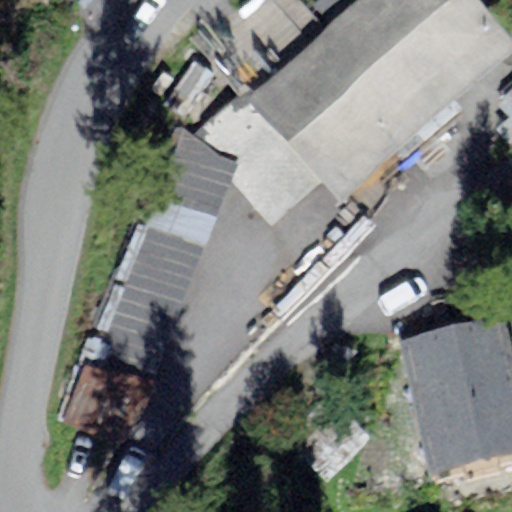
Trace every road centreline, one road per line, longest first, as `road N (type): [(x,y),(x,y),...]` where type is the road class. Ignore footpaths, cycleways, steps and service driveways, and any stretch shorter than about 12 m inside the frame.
road 1 (residential): [(117,511),(511,143)]
road 2 (residential): [(144,0),(71,118),(7,511)]
